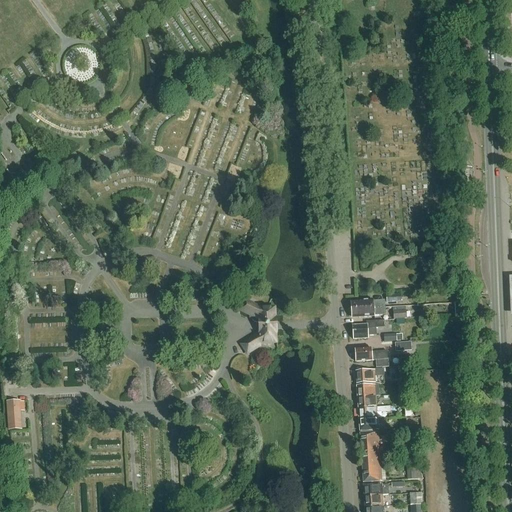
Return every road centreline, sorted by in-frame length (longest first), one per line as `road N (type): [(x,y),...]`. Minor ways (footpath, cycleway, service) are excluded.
road 1 (unclassified): [(350,511),(314,0)]
road 2 (secondary): [(489,70),(505,482)]
